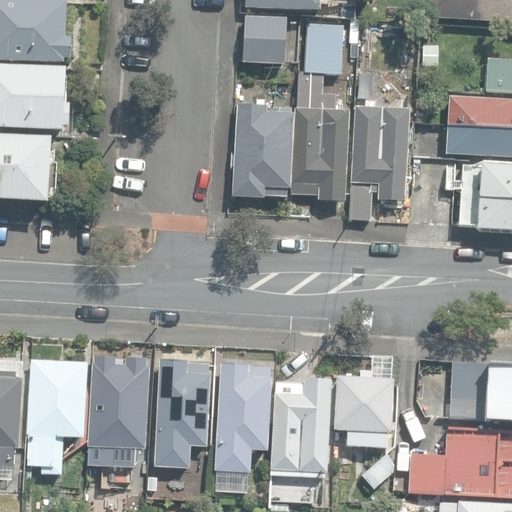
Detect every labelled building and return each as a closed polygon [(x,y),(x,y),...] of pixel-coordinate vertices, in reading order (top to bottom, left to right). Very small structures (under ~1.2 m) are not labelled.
[(0,0),(0,60),(64,64),(64,59),(70,59),(71,39),(65,39),(67,3),(17,0),(0,0)] [(246,0),(246,7),(320,12),(321,5),(326,5),(326,0),(246,0)] [(511,0),(425,0),(425,18),(511,21),(511,0)] [(244,62),(284,65),(287,20),(286,19),(246,17),(244,62)] [(299,75),(324,76),(341,76),(343,27),(305,26),(304,71),(300,72),(299,75)] [(430,50),(451,52),(452,35),(432,33),(430,50)] [(511,61),(489,60),(487,91),(511,92),(511,61)] [(0,126),(63,130),(64,127),(69,127),(70,106),(63,105),(64,91),(101,93),(103,70),(65,68),(65,69),(0,65),(0,126)] [(324,76),(299,75),(298,108),(295,108),(292,195),(319,195),(318,201),(346,202),(350,110),(335,109),(336,95),(323,95),(324,76)] [(416,124),(425,123),(427,91),(418,90),(416,124)] [(448,126),(511,129),(511,99),(450,96),(448,126)] [(233,197),(264,199),(264,196),(288,197),(292,107),(237,104),(233,197)] [(350,220),(371,222),(373,193),(378,193),(378,201),(405,202),(409,109),(356,107),(352,183),(371,184),(371,189),(352,188),(350,220)] [(511,129),(448,126),(447,154),(511,157),(511,129)] [(0,199),(48,203),(52,137),(0,133),(0,199)] [(470,232),(511,234),(511,165),(477,164),(468,169),(455,167),(451,226),(470,228),(470,232)] [(371,378),(391,379),(392,356),(372,355),(371,378)] [(118,467),(131,468),(140,461),(140,449),(144,449),(148,367),(146,367),(146,360),(94,357),(94,363),(92,363),(87,447),(89,447),(87,465),(105,466),(105,460),(110,460),(118,467)] [(41,474),(61,475),(64,437),(82,439),(87,364),(32,360),(26,435),(29,435),(27,465),(42,467),(41,474)] [(155,467),(189,468),(191,446),(207,447),(210,364),(189,363),(189,362),(160,361),(155,467)] [(449,418),(511,421),(511,363),(453,361),(449,418)] [(209,476),(227,477),(228,472),(250,473),(251,450),(267,451),(271,379),(270,379),(270,369),(249,368),(249,365),(220,364),(216,451),(210,451),(209,476)] [(0,479),(8,480),(9,467),(14,467),(15,449),(19,449),(23,378),(16,378),(16,373),(0,372),(0,479)] [(346,445),(387,448),(388,433),(391,433),(393,379),(391,379),(371,378),(336,376),(333,429),(347,430),(346,445)] [(271,476),(292,477),(292,470),(325,472),(331,381),(303,379),(303,385),(276,383),(271,476)] [(496,497),(498,460),(500,433),(447,430),(446,455),(412,454),(410,493),(496,497)] [(511,433),(500,433),(498,460),(511,460),(511,433)] [(362,475),(373,488),(397,467),(386,455),(362,475)] [(511,497),(511,460),(498,460),(496,497),(511,497)] [(511,511),(511,504),(440,502),(439,511),(511,511)]
